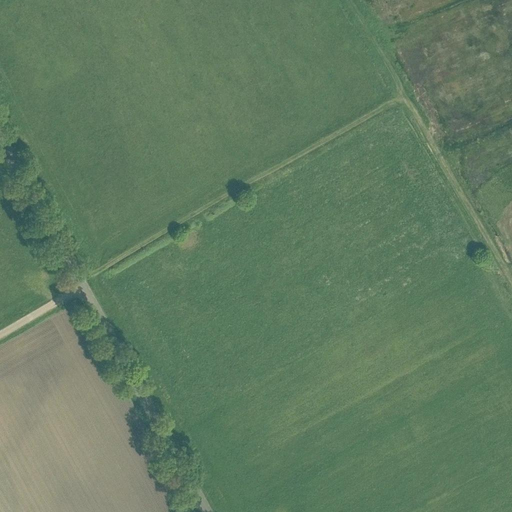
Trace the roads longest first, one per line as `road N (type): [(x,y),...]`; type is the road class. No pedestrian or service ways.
road 1 (track): [(79,280),(402,93)]
road 2 (tertiary): [(206,511),(79,280)]
road 3 (track): [(402,93),(511,282)]
road 4 (tertiary): [(79,280),(0,136)]
